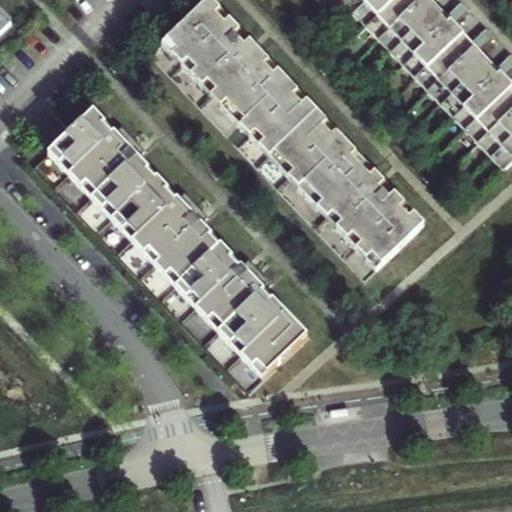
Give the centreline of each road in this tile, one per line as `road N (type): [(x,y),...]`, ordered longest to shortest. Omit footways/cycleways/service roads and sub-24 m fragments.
road 1 (residential): [(498,416),(175,465)]
road 2 (residential): [(175,465),(153,376),(0,205)]
road 3 (residential): [(175,465),(0,504)]
road 4 (residential): [(124,0),(0,119)]
